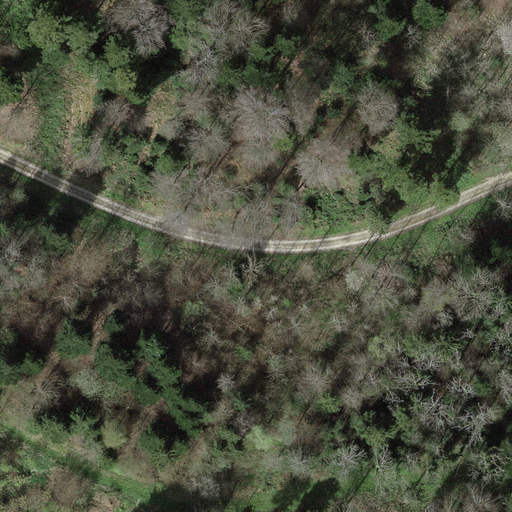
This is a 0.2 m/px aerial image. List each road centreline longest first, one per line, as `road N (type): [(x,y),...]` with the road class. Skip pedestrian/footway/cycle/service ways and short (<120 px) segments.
road 1 (track): [(0,159),(159,231),(252,249),(336,249),(511,177)]
road 2 (track): [(0,417),(26,438),(163,500),(293,498),(511,461)]
